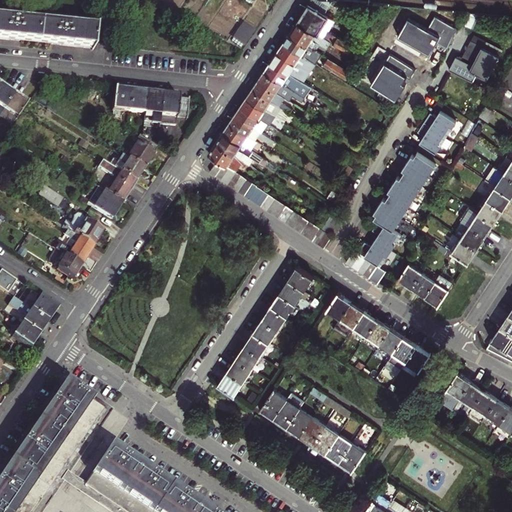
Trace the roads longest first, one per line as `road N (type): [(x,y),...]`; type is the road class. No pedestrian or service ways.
road 1 (residential): [(236,86),(0,60)]
road 2 (residential): [(171,420),(294,239)]
road 3 (residential): [(326,260),(418,89)]
road 4 (tertiary): [(83,309),(183,163)]
road 5 (residential): [(148,405),(130,431),(251,511)]
road 6 (residential): [(308,511),(171,420)]
road 7 (residential): [(455,345),(326,260)]
road 8 (residential): [(294,239),(183,163)]
